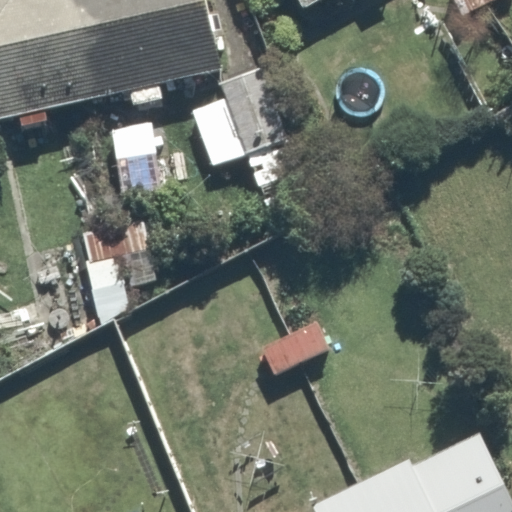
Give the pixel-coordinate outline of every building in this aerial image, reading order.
[(0,0),(0,111),(214,67),(237,157),(292,144),(270,53),(222,65),(208,0),(0,0)] [(33,292),(0,305),(0,353),(50,333),(33,292)] [(325,315),(256,341),(268,372),(337,346),(325,315)] [(416,335),(372,333),(369,392),(413,394),(416,335)] [(511,511),(511,501),(481,432),(306,511),(511,511)]
